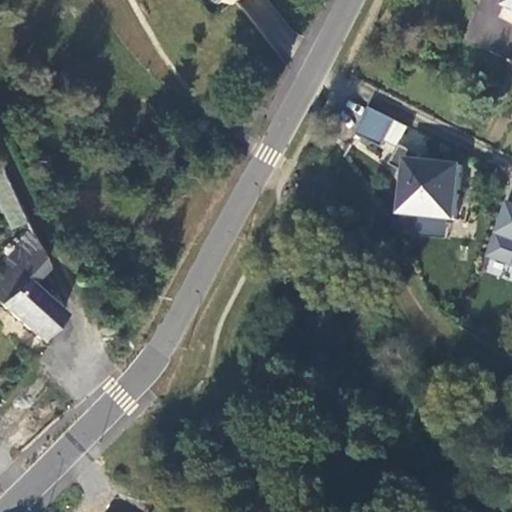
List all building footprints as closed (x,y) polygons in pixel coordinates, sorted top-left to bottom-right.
[(511,0),(504,0),(501,7),(511,11),(511,0)] [(368,107),(356,134),(381,146),(383,141),(397,147),(399,144),(408,127),(368,107)] [(408,149),(399,144),(397,147),(388,163),(399,169),(393,214),(456,221),(462,163),(406,156),(408,149)] [(511,202),(505,200),(484,256),(511,265),(511,202)] [(47,265),(30,227),(28,228),(17,206),(0,225),(0,255),(6,261),(0,267),(0,302),(41,338),(63,313),(33,284),(47,265)] [(443,235),(445,220),(418,217),(416,232),(443,235)] [(180,511),(165,503),(159,511),(113,511),(112,511),(111,511),(180,511)]
